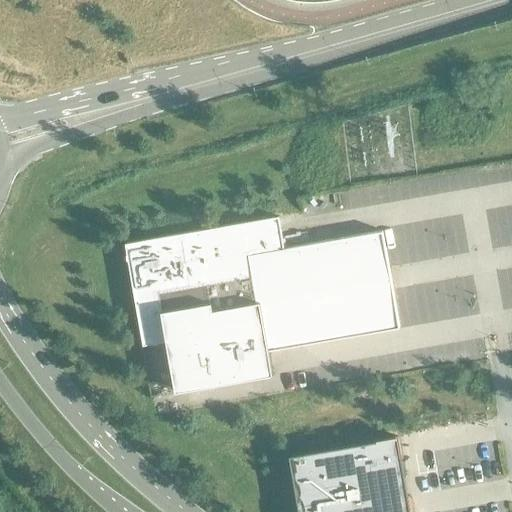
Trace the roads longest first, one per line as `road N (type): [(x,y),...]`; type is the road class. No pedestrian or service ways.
road 1 (secondary): [(0,164),(123,119),(511,7)]
road 2 (secondary): [(467,0),(0,117)]
road 3 (tertiary): [(185,511),(60,391),(0,301)]
road 4 (tertiary): [(0,383),(71,473),(116,511)]
